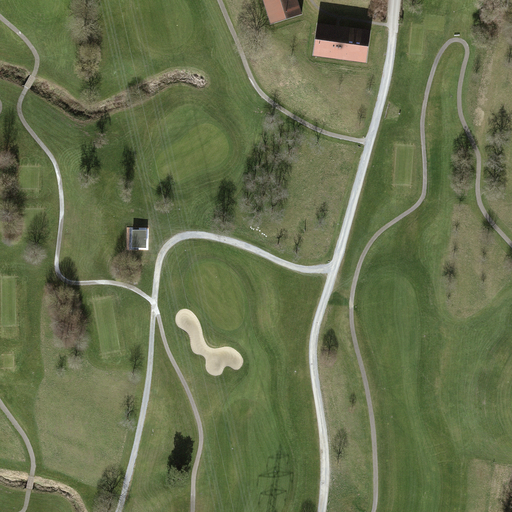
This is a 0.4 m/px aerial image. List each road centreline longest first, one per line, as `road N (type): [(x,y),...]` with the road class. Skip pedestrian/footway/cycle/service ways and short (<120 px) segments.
road 1 (track): [(392,32),(385,87),(315,331),(322,511)]
road 2 (track): [(336,265),(301,268),(205,235),(167,246),(158,266),(145,404),(118,511)]
